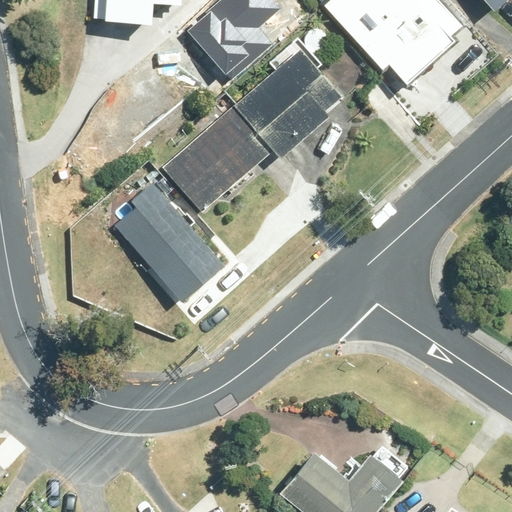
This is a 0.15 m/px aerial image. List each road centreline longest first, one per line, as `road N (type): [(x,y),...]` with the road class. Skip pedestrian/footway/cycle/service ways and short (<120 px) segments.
road 1 (residential): [(0,205),(17,306),(40,360),(84,399),(134,411),(193,400),(235,377),(349,283)]
road 2 (residential): [(349,283),(511,133)]
road 3 (residential): [(349,283),(511,391)]
